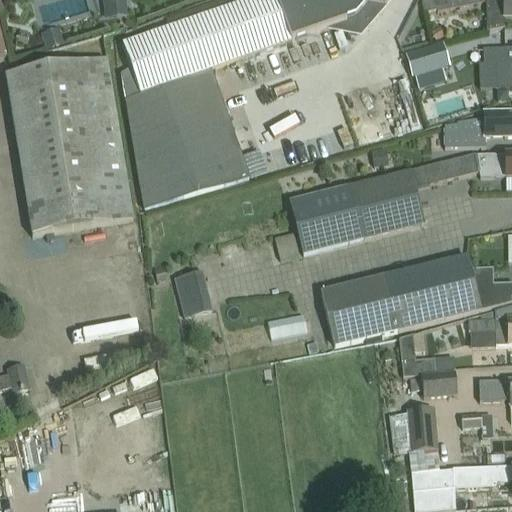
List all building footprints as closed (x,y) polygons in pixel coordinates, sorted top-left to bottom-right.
[(101,0),(105,23),(128,20),(125,0),(101,0)] [(232,0),(174,20),(177,29),(123,47),(131,73),(120,77),(143,213),(226,188),(227,189),(249,182),(210,73),(345,25),(348,32),(359,34),(366,26),(369,28),(393,0),(232,0)] [(436,13),(437,15),(479,6),(478,0),(433,0),(423,2),(421,6),(423,16),(436,13)] [(511,0),(502,0),(503,4),(486,4),(486,34),(504,30),(504,21),(511,20),(511,0)] [(444,29),(431,34),(435,44),(448,38),(444,29)] [(59,32),(40,37),(44,53),(63,48),(59,32)] [(18,37),(16,45),(25,47),(27,39),(18,37)] [(442,47),(405,57),(412,80),(414,79),(418,93),(435,88),(431,74),(442,71),(449,69),(442,47)] [(511,50),(509,51),(483,52),(483,66),(483,67),(496,66),(497,91),(511,90),(511,50)] [(106,64),(26,77),(6,80),(32,240),(133,224),(106,64)] [(493,75),(469,78),(472,102),(496,99),(493,75)] [(511,141),(511,116),(482,117),(483,124),(444,131),(444,153),(485,152),(485,141),(504,140),(504,141),(511,141)] [(285,152),(288,162),(306,156),(303,146),(285,152)] [(371,155),(373,172),(388,170),(386,153),(371,155)] [(511,156),(477,158),(350,189),(350,191),(289,207),(303,259),(423,228),(414,192),(479,176),(480,181),(511,180),(511,156)] [(145,245),(153,245),(152,220),(145,220),(145,245)] [(299,260),(293,238),(274,242),(279,264),(299,260)] [(460,319),(478,315),(471,273),(469,273),(466,260),(384,280),(383,278),(319,295),(334,351),(460,319)] [(164,270),(153,273),(156,286),(167,284),(164,270)] [(492,272),(471,273),(478,315),(511,306),(511,287),(493,288),(492,272)] [(184,322),(211,315),(202,276),(175,283),(184,322)] [(495,335),(495,349),(508,349),(508,348),(511,347),(511,309),(480,319),(480,324),(469,324),(469,335),(495,335)] [(281,334),(320,331),(318,312),(279,315),(281,334)] [(412,338),(398,342),(402,382),(435,378),(434,363),(415,365),(415,364),(412,338)] [(315,345),(306,347),(308,358),(318,356),(315,345)] [(0,394),(11,392),(12,398),(29,394),(23,370),(8,374),(9,378),(0,380),(0,394)] [(422,404),(456,400),(453,378),(420,382),(422,404)] [(479,406),(509,405),(510,427),(511,427),(511,384),(479,386),(479,406)] [(410,477),(438,475),(433,414),(408,416),(408,417),(388,420),(393,458),(408,457),(410,477)] [(461,433),(481,432),(480,418),(460,419),(461,433)] [(505,457),(485,459),(486,468),(506,467),(505,457)] [(438,475),(410,477),(412,511),(454,511),(453,492),(491,491),(490,486),(511,485),(511,495),(511,470),(438,475)]
